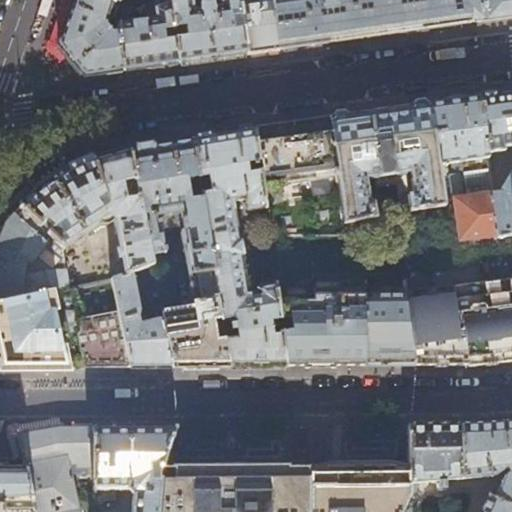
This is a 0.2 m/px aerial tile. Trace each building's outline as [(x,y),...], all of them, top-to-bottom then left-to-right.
[(66,22),(72,0),(64,0),(52,39),(60,41),(66,22)] [(111,0),(72,0),(66,22),(60,41),(58,46),(84,77),(99,75),(123,71),(116,26),(123,4),(117,2),(111,0)] [(132,7),(123,4),(116,26),(123,71),(150,68),(177,64),(178,64),(175,39),(163,40),(162,31),(174,30),(173,27),(170,0),(151,0),(134,7),(132,7),(143,16),(143,21),(123,24),(132,7)] [(218,0),(219,6),(213,6),(213,4),(211,1),(208,0),(203,0),(201,1),(200,2),(199,4),(199,8),(193,9),(192,0),(170,0),(173,27),(184,26),(185,36),(175,37),(175,39),(178,64),(214,59),(246,54),(243,28),(234,28),(233,16),(242,15),(239,0),(218,0)] [(239,0),(242,15),(243,28),(246,54),(258,52),(279,50),(272,0),(239,0)] [(272,0),(279,50),(313,45),(369,37),(425,29),(444,26),(470,23),(466,0),(272,0)] [(511,0),(466,0),(470,23),(511,17),(511,0)] [(150,73),(177,69),(177,64),(150,68),(150,73)] [(511,92),(496,94),(479,97),(486,152),(501,151),(503,149),(502,146),(511,144),(511,170),(511,172),(510,171),(508,172),(498,187),(499,190),(492,191),(500,248),(511,246),(511,215),(511,213),(511,92)] [(454,100),(429,104),(437,165),(452,163),(454,181),(451,183),(458,241),(448,242),(449,253),(500,248),(492,191),(486,152),(479,97),(454,100)] [(383,111),(329,118),(344,224),(375,218),(374,203),(373,201),(371,200),(369,200),(366,179),(408,173),(411,193),(408,194),(407,196),(409,211),(443,205),(437,165),(429,104),(383,111)] [(293,123),(255,129),(265,209),(269,235),(305,235),(345,235),(344,224),(329,118),(293,123)] [(223,134),(192,140),(198,178),(201,198),(213,268),(229,367),(253,367),(286,367),(278,306),(276,288),(275,283),(259,285),(258,286),(256,288),(255,292),(246,293),(232,201),(245,200),(245,203),(247,207),(250,210),(252,210),(265,209),(255,129),(223,134)] [(160,145),(129,151),(150,254),(161,252),(159,236),(161,236),(157,214),(176,211),(180,229),(177,229),(186,273),(213,268),(201,198),(191,200),(188,179),(198,178),(192,140),(160,145)] [(69,171),(61,175),(35,193),(33,196),(20,207),(38,224),(61,247),(97,224),(97,222),(101,224),(103,224),(105,223),(107,221),(108,217),(113,221),(124,274),(130,272),(152,264),(150,254),(129,151),(107,157),(93,160),(69,171)] [(35,193),(61,175),(69,171),(64,164),(45,173),(28,184),(35,193)] [(33,231),(38,224),(20,207),(6,222),(0,237),(0,303),(68,288),(63,268),(44,270),(30,272),(30,261),(45,242),(33,231)] [(305,235),(310,266),(312,280),(352,280),(345,235),(305,235)] [(511,246),(500,248),(449,253),(399,259),(402,281),(404,295),(404,299),(414,366),(440,366),(481,365),(492,364),(511,361),(511,246)] [(229,367),(213,268),(186,273),(154,279),(156,285),(172,368),(187,367),(229,367)] [(130,272),(124,274),(112,279),(118,312),(130,368),(145,368),(172,368),(156,285),(142,287),(150,322),(139,325),(137,316),(138,310),(130,272)] [(414,366),(404,299),(404,295),(402,281),(352,280),(363,366),(387,366),(414,366)] [(76,287),(68,288),(0,303),(0,361),(2,369),(37,369),(67,368),(66,361),(82,361),(77,335),(81,331),(79,320),(84,319),(81,304),(79,304),(76,287)] [(323,366),(313,288),(276,288),(278,306),(286,367),(301,367),(323,366)] [(130,368),(118,312),(84,319),(79,320),(81,331),(77,335),(82,361),(83,368),(100,368),(130,368)] [(409,494),(407,499),(416,498),(416,483),(494,477),(505,468),(509,473),(503,478),(495,498),(488,495),(480,511),(511,511),(511,422),(482,425),(437,425),(409,425),(409,471),(409,494)] [(18,439),(25,468),(33,511),(80,511),(72,472),(94,473),(93,427),(64,428),(60,428),(21,434),(18,439)] [(120,427),(93,427),(94,473),(94,501),(101,501),(105,497),(117,497),(117,488),(130,488),(135,493),(133,511),(158,511),(162,470),(162,467),(175,427),(120,427)] [(235,467),(162,467),(162,470),(158,511),(310,511),(310,472),(310,466),(235,467)] [(0,511),(33,511),(25,468),(23,468),(0,468),(0,511)] [(364,472),(310,472),(310,511),(401,511),(406,502),(407,499),(409,494),(409,471),(364,472)] [(411,511),(414,506),(406,502),(401,511),(411,511)]
